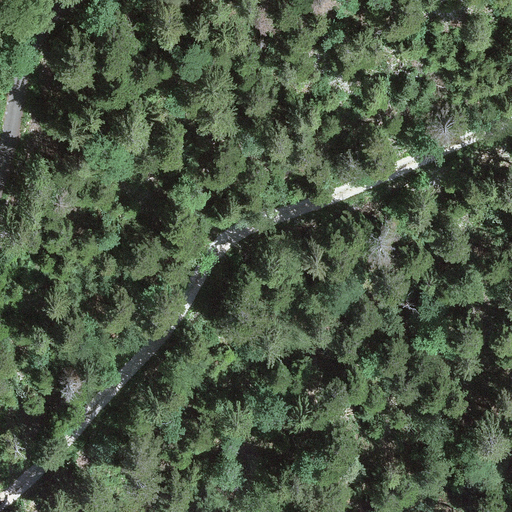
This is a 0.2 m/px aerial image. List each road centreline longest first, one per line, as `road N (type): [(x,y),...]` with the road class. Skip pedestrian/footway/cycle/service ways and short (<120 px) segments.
road 1 (track): [(0,489),(84,426),(156,324),(238,230),(511,120)]
road 2 (unclassified): [(0,181),(24,72),(53,24),(84,0)]
